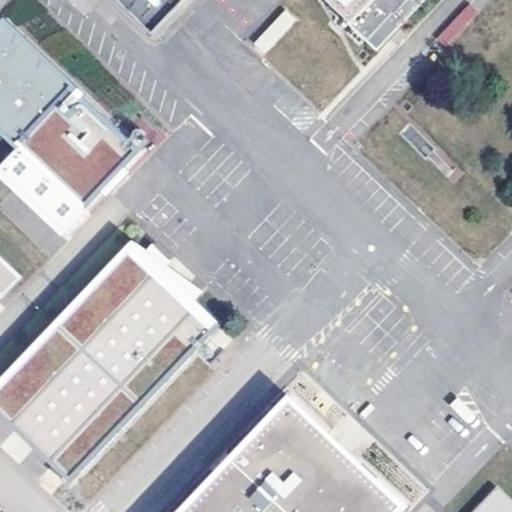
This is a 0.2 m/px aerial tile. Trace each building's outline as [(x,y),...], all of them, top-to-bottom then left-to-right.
[(170,12),(158,0),(124,0),(154,28),(170,12)] [(158,0),(170,12),(181,0),(158,0)] [(326,0),(378,49),(425,0),(326,0)] [(466,5),(437,39),(448,48),(477,14),(466,5)] [(285,8),(252,45),(264,55),(297,19),(285,8)] [(87,210),(141,152),(6,25),(0,32),(0,126),(42,166),(87,210)] [(21,189),(66,232),(87,210),(42,166),(21,189)] [(0,415),(71,483),(214,331),(128,249),(0,383),(0,415)] [(0,298),(18,280),(0,262),(0,298)] [(398,511),(401,509),(291,404),(188,511),(398,511)] [(511,511),(511,505),(494,489),(472,511),(511,511)]
